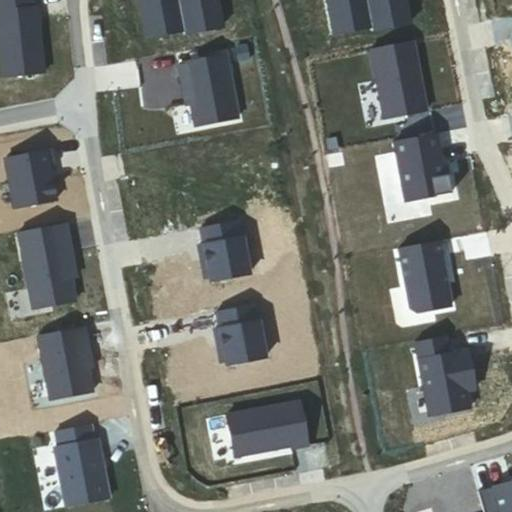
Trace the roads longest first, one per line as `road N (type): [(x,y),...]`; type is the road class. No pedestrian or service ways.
road 1 (residential): [(86,102),(153,489),(178,511)]
road 2 (residential): [(511,204),(483,139),(459,0)]
road 3 (residential): [(206,511),(368,483)]
road 4 (residential): [(368,483),(511,444)]
